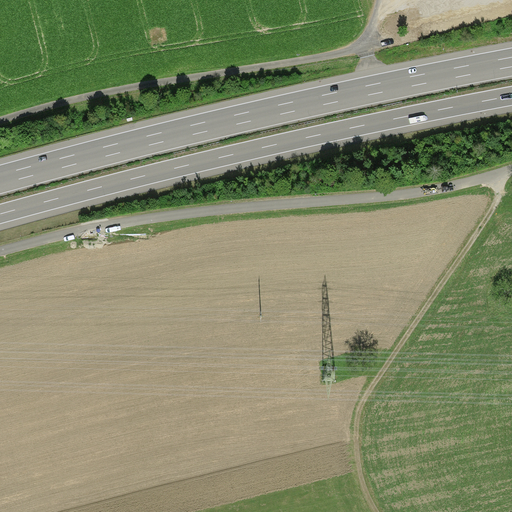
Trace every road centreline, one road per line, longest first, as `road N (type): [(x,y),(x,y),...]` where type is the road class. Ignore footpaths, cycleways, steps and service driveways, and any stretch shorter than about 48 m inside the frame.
road 1 (motorway): [(0,214),(511,95)]
road 2 (motorway): [(511,61),(290,106),(0,179)]
road 3 (unclassified): [(511,9),(0,123)]
road 4 (unclassified): [(0,251),(145,219),(387,196),(511,168)]
road 5 (track): [(496,173),(491,209),(357,414),(355,460),(374,511)]
